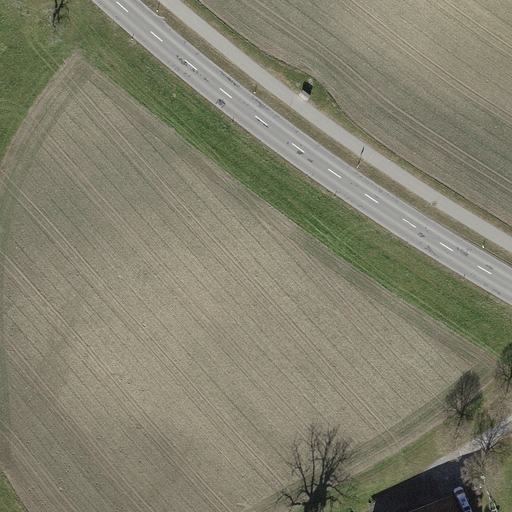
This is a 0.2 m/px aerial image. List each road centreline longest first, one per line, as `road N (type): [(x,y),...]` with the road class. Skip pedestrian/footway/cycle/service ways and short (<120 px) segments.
road 1 (tertiary): [(511,286),(300,149),(114,0)]
road 2 (track): [(511,420),(393,499)]
